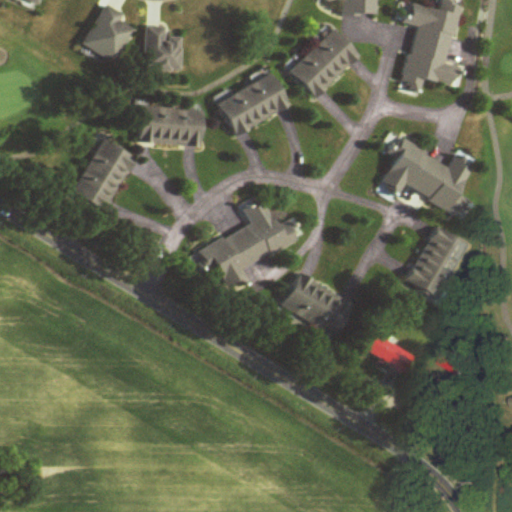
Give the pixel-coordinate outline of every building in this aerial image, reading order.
[(339,16),(377,16),(377,0),(325,0),(325,2),(339,2),(339,16)] [(414,28),(398,89),(417,94),(421,80),(452,89),(457,69),(443,65),(459,4),(442,0),(440,0),(437,12),(406,3),(400,24),(414,28)] [(129,30),(116,24),(119,16),(100,6),(80,47),(113,64),(129,30)] [(142,72),(179,72),(179,38),(163,38),(163,28),(142,28),(142,72)] [(287,72),(313,99),(357,57),(331,30),(287,72)] [(231,135),(287,109),(270,75),(215,102),(231,135)] [(198,147),(200,109),(139,105),(136,144),(198,147)] [(446,167),(396,139),(386,156),(392,159),(377,188),(395,198),(401,187),(454,217),(463,201),(455,196),(470,168),(452,157),(446,167)] [(130,156),(97,140),(70,196),(104,212),(130,156)] [(246,226),(194,252),(203,271),(213,267),(224,290),(244,281),(239,269),(295,241),(286,222),(273,228),(259,200),(238,209),(246,226)] [(404,284),(439,301),(467,245),(432,227),(404,284)] [(295,275),(278,310),(333,337),(350,303),(295,275)] [(366,353),(400,376),(411,359),(396,349),(403,339),(393,333),(385,344),(377,338),(366,353)] [(462,378),(475,360),(454,346),(442,364),(462,378)]
